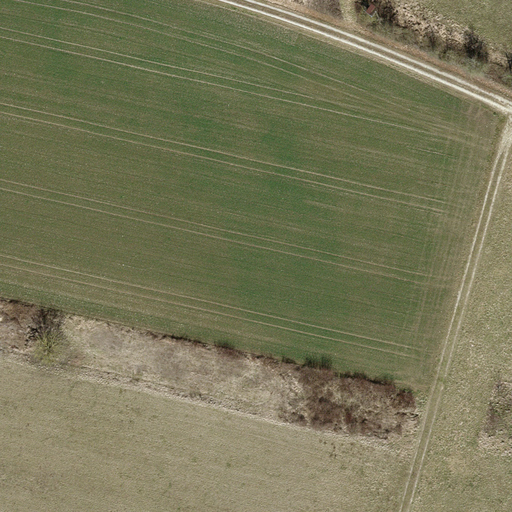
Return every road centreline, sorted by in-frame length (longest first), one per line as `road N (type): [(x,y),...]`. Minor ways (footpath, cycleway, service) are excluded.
road 1 (track): [(405,511),(511,132)]
road 2 (track): [(230,0),(430,67),(511,108)]
